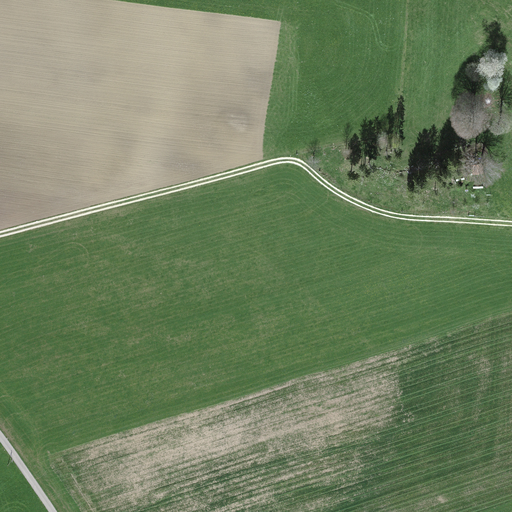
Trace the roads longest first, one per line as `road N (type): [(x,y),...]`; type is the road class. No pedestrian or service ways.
road 1 (track): [(0,236),(294,161)]
road 2 (track): [(511,228),(380,215),(294,161)]
